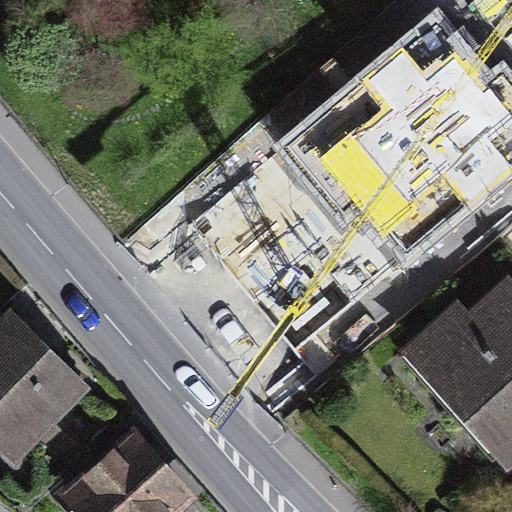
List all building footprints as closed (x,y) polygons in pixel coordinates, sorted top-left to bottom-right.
[(511,84),(458,23),(331,136),(395,208),(449,159),(472,185),(511,150),(511,84)] [(460,303),(401,355),(509,478),(511,475),(511,279),(511,278),(473,317),(460,303)] [(299,302),(239,356),(281,404),(343,352),(299,302)] [(92,391),(10,313),(0,323),(0,451),(17,467),(92,391)] [(186,511),(198,501),(135,430),(59,499),(70,511),(186,511)]
